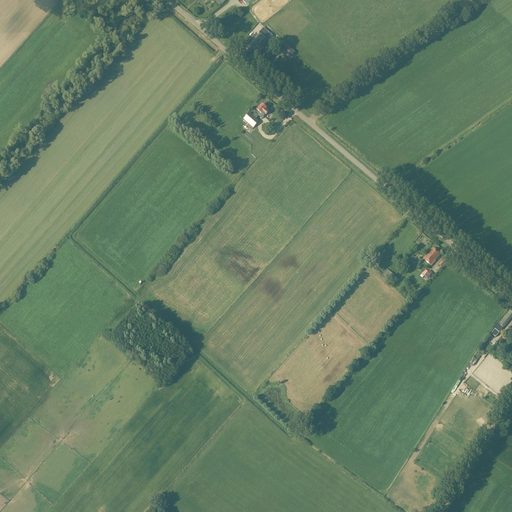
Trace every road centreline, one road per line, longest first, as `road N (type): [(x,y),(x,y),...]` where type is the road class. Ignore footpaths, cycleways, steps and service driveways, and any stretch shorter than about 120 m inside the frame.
road 1 (unclassified): [(511,296),(167,0)]
road 2 (unknown): [(308,121),(466,0)]
road 3 (unclassified): [(439,511),(511,399)]
